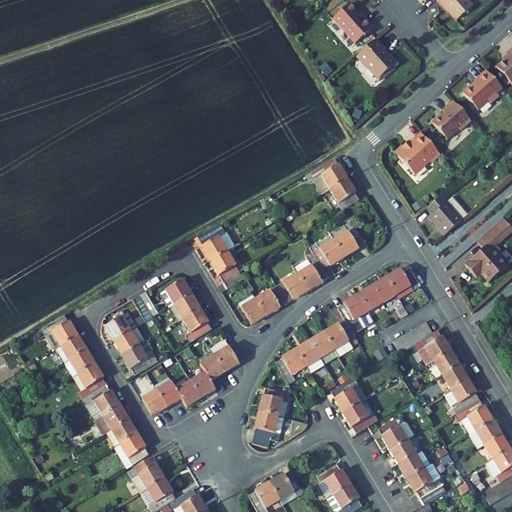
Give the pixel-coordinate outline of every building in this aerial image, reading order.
[(473,6),(467,0),(436,0),(438,2),(439,1),(456,21),(473,6)] [(350,3),(333,18),(356,43),(374,27),(364,16),(362,17),(350,3)] [(376,39),(356,56),(359,59),(359,61),(366,69),(368,69),(379,81),(392,69),(391,68),(396,63),(390,57),(389,58),(383,52),(386,50),(376,39)] [(511,84),(511,49),(506,55),(508,58),(496,68),(511,85),(511,84)] [(502,90),(486,72),(475,82),(474,86),(472,88),(471,87),(463,95),(478,112),(488,102),(491,105),(499,97),(496,95),(502,90)] [(471,122),(453,102),(442,112),(444,113),(432,124),(447,141),(459,130),(460,132),(471,122)] [(440,155),(420,134),(408,145),(410,147),(406,151),(403,147),(402,146),(394,153),(414,176),(429,161),(433,162),(440,155)] [(487,169),(498,159),(493,154),(482,163),(487,169)] [(315,180),(321,176),(330,190),(347,180),(338,166),(334,159),(311,173),(315,180)] [(311,173),(305,176),(310,183),(313,181),(315,180),(311,173)] [(315,180),(313,181),(321,196),(330,190),(321,176),(315,180)] [(347,180),(330,190),(342,212),(360,202),(347,180)] [(270,208),(274,205),(270,197),(265,200),(270,208)] [(444,237),(462,221),(468,215),(465,211),(464,212),(455,202),(456,201),(453,197),(446,203),(441,197),(426,210),(432,216),(428,219),(444,237)] [(264,200),(260,202),(273,224),(277,222),(264,200)] [(511,225),(505,217),(503,219),(511,229),(511,225)] [(507,267),(499,258),(503,255),(496,247),(511,232),(511,229),(503,219),(502,219),(476,242),(483,250),(465,266),(476,279),(481,275),(489,283),(507,267)] [(331,237),(344,259),(365,246),(351,223),(330,235),(331,237)] [(224,234),(219,226),(197,240),(210,262),(227,252),(231,249),(235,247),(226,232),(224,234)] [(313,255),(323,271),(344,259),(331,237),(310,249),(313,255)] [(235,266),(239,264),(231,249),(227,252),(235,266)] [(227,252),(210,262),(223,283),(239,273),(235,266),(227,252)] [(295,271),(307,293),(328,280),(323,271),(313,255),(307,259),(308,261),(293,270),(295,271)] [(510,263),(503,255),(499,258),(507,267),(510,263)] [(396,296),(399,300),(420,287),(409,269),(402,273),(400,270),(386,279),(396,296)] [(276,288),(287,305),(307,293),(295,271),(282,279),(284,283),(276,288)] [(223,283),(227,291),(244,281),(239,273),(223,283)] [(386,279),(372,288),(382,305),(396,296),(386,279)] [(165,291),(174,306),(192,296),(183,281),(165,291)] [(287,305),(276,288),(255,301),(266,318),(287,305)] [(382,305),(372,288),(357,296),(368,313),(382,305)] [(139,297),(152,319),(159,316),(159,315),(146,293),(139,297)] [(200,310),(192,296),(174,306),(171,308),(179,322),(183,320),(200,310)] [(347,326),(368,313),(357,296),(343,305),(344,305),(337,309),(345,322),(347,326)] [(139,297),(132,301),(146,323),(152,319),(139,297)] [(255,301),(253,297),(239,305),(241,309),(255,301)] [(251,326),(266,318),(255,301),(241,309),(251,326)] [(395,309),(401,320),(408,315),(401,305),(395,309)] [(209,324),(200,310),(183,320),(191,335),(186,338),(190,344),(212,331),(208,325),(209,324)] [(105,328),(114,343),(136,329),(128,314),(105,328)] [(52,333),(61,347),(78,337),(69,322),(68,323),(64,316),(41,330),(45,337),(52,333)] [(381,325),(384,330),(393,325),(389,320),(381,325)] [(338,325),(324,334),(339,358),(353,350),(352,348),(358,344),(347,326),(345,322),(339,326),(338,325)] [(414,345),(433,334),(425,322),(392,342),(399,354),(414,345)] [(114,343),(122,357),(145,343),(136,329),(114,343)] [(437,332),(433,334),(414,345),(427,366),(433,362),(451,352),(442,337),(441,338),(437,332)] [(56,350),(61,347),(52,333),(45,337),(54,351),(56,350)] [(339,358),(324,334),(310,342),(324,367),(339,358)] [(69,361),(86,351),(78,337),(61,347),(69,361)] [(122,357),(131,371),(135,377),(158,363),(146,342),(145,343),(122,357)] [(212,352),(225,374),(239,365),(225,342),(210,350),(212,352)] [(310,342),(296,351),(306,368),(310,375),(324,367),(310,342)] [(61,347),(56,350),(65,364),(69,361),(61,347)] [(78,376),(95,365),(86,351),(69,361),(65,364),(74,378),(78,376)] [(295,382),(292,377),(306,368),(296,351),(281,359),(282,360),(275,364),(289,386),(295,382)] [(210,383),(225,374),(212,352),(197,361),(205,374),(210,383)] [(433,362),(442,377),(459,366),(451,352),(433,362)] [(50,356),(39,361),(43,370),(54,366),(50,356)] [(163,364),(166,368),(173,364),(170,360),(163,364)] [(95,365),(78,376),(86,390),(82,392),(78,394),(82,401),(107,386),(103,380),(104,380),(95,365)] [(442,377),(450,391),(468,380),(459,366),(442,377)] [(201,400),(215,391),(210,383),(205,374),(191,383),(201,400)] [(86,390),(78,376),(74,378),(82,392),(86,390)] [(346,376),(338,380),(341,385),(348,381),(346,376)] [(334,400),(343,415),(360,404),(351,390),(358,386),(354,379),(331,393),(335,400),(334,400)] [(476,395),(468,380),(450,391),(444,395),(452,409),(456,415),(479,401),(476,395)] [(325,386),(328,392),(337,387),(333,381),(325,386)] [(167,409),(181,400),(176,391),(171,383),(157,391),(167,409)] [(187,408),(201,400),(191,383),(176,391),(181,400),(187,408)] [(103,417),(120,406),(111,392),(110,393),(107,386),(82,401),(87,408),(89,406),(94,403),(103,417)] [(358,386),(351,390),(360,404),(365,401),(366,401),(358,386)] [(154,387),(140,396),(142,400),(157,391),(154,387)] [(263,397),(259,413),(284,420),(291,392),(284,390),(283,394),(266,389),(264,397),(263,397)] [(153,417),(167,409),(157,391),(142,400),(153,417)] [(369,419),(374,416),(365,401),(360,404),(369,419)] [(483,408),(479,401),(456,415),(469,436),(475,432),(493,422),(484,407),(483,408)] [(89,406),(97,420),(103,417),(94,403),(89,406)] [(360,404),(343,415),(351,429),(352,429),(356,435),(378,422),(374,416),(369,419),(360,404)] [(111,431),(128,421),(120,406),(103,417),(111,431)] [(448,411),(452,418),(456,415),(452,409),(448,411)] [(255,430),(251,445),(268,449),(270,441),(278,443),(284,420),(259,413),(254,429),(255,430)] [(98,439),(106,434),(111,431),(103,417),(97,420),(94,422),(94,423),(90,426),(98,439)] [(120,445),(137,435),(128,421),(111,431),(120,445)] [(395,421),(378,431),(382,437),(381,437),(389,452),(407,441),(413,437),(406,425),(403,424),(398,427),(395,421)] [(484,446),(501,436),(493,422),(475,432),(484,446)] [(115,448),(120,445),(111,431),(106,434),(115,448)] [(439,440),(434,431),(429,434),(434,443),(439,440)] [(74,447),(84,441),(78,432),(68,438),(74,447)] [(149,456),(145,450),(146,449),(137,435),(120,445),(132,466),(149,456)] [(492,460),(510,450),(501,436),(484,446),(492,460)] [(86,444),(84,441),(74,447),(75,450),(86,444)] [(407,441),(389,452),(398,466),(415,456),(407,441)] [(127,470),(132,466),(120,445),(115,448),(114,449),(127,470)] [(437,454),(440,459),(447,455),(444,450),(437,454)] [(500,484),(511,477),(511,453),(510,450),(492,460),(486,465),(494,479),(496,478),(500,484)] [(398,466),(407,480),(424,470),(415,456),(398,466)] [(140,494),(147,490),(164,480),(152,459),(128,473),(140,494)] [(316,478),(329,499),(350,486),(342,471),(341,472),(337,465),(316,478)] [(420,500),(443,487),(430,466),(424,470),(407,480),(415,495),(416,494),(420,500)] [(304,494),(291,472),(284,476),(284,475),(269,484),(279,501),(283,506),(304,494)] [(511,477),(500,484),(484,494),(491,506),(511,493),(511,477)] [(164,480),(147,490),(155,505),(149,509),(150,511),(156,511),(169,505),(176,501),(172,495),(173,494),(164,480)] [(267,511),(266,509),(279,501),(269,484),(255,492),(255,493),(248,497),(257,511),(267,511)] [(458,488),(462,496),(468,493),(464,485),(458,488)] [(336,511),(354,511),(362,508),(358,501),(359,500),(350,486),(329,499),(336,511)] [(140,494),(149,509),(155,505),(147,490),(140,494)] [(193,490),(176,501),(169,505),(174,511),(181,507),(183,511),(204,511),(206,511),(198,496),(197,497),(193,490)]
